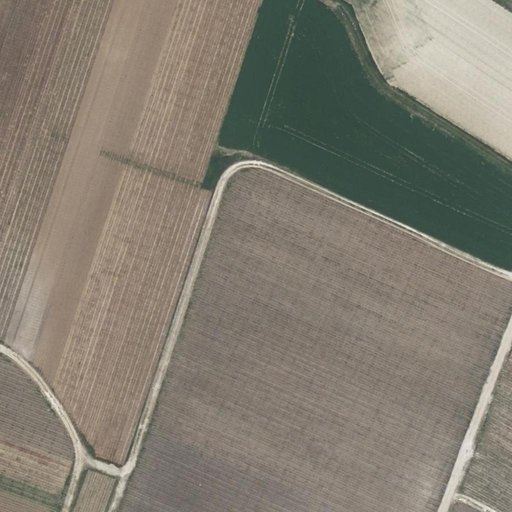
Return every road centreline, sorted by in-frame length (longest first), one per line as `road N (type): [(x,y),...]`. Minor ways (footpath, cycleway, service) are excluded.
road 1 (track): [(109,511),(222,176),(237,163),(270,165),(511,273)]
road 2 (track): [(61,511),(74,440),(50,396),(0,347)]
road 3 (track): [(511,337),(441,511)]
